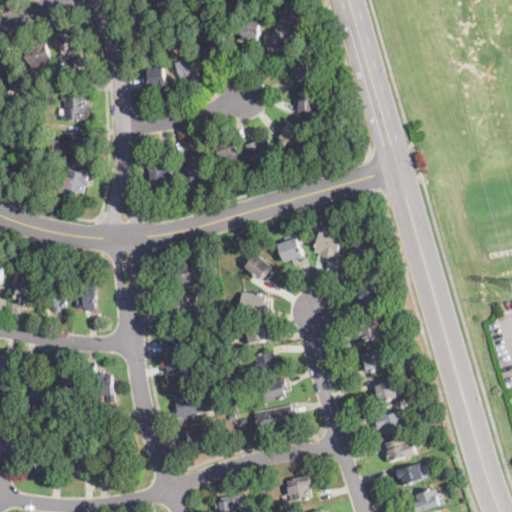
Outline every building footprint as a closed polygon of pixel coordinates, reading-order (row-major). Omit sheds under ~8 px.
[(137,26),(129,8),(137,5),(136,1),(138,0),(147,0),(155,19),(137,26)] [(165,13),(164,13),(157,0),(172,0),(176,8),(165,13)] [(284,12),(290,15),(291,12),(299,17),(298,19),(303,22),(294,41),(284,37),(280,45),(270,40),(284,12)] [(196,21),(186,25),(185,21),(194,17),(196,21)] [(260,27),(259,41),(242,40),(243,21),(260,21),(260,27)] [(75,28),(75,30),(81,28),(86,50),(63,55),(58,30),(75,27),(75,28)] [(224,36),(225,39),(228,49),(221,51),(222,56),(214,59),(213,55),(206,57),(199,37),(204,35),(205,37),(218,33),(217,29),(222,28),(224,36)] [(35,66),(30,67),(24,51),(30,49),(28,45),(35,43),(33,38),(44,35),(52,60),(35,66)] [(195,77),(196,80),(190,82),(189,78),(183,80),(177,62),(187,58),(184,51),(192,49),(201,76),(195,77)] [(88,64),(76,67),(74,57),(86,54),(88,64)] [(299,81),(298,81),(295,76),(298,74),(291,62),(305,54),(315,71),(299,81)] [(168,83),(169,86),(160,88),(160,85),(153,87),(149,68),(164,65),(168,83)] [(16,70),(17,71),(21,70),(26,82),(6,90),(0,75),(0,72),(15,66),(16,70)] [(322,90),(321,93),(318,93),(318,112),(301,112),(302,105),(299,104),(299,98),(302,98),(302,89),(322,90)] [(86,97),(86,103),(87,119),(63,119),(63,114),(66,114),(66,100),(63,100),(63,95),(86,95),(86,97)] [(297,149),(296,150),(281,137),(287,130),(285,128),(291,122),(291,121),(308,136),(297,149)] [(87,144),(87,149),(86,156),(45,153),(46,147),(47,138),(60,139),(59,147),(64,147),(66,130),(88,132),(87,144)] [(226,135),(227,139),(235,136),(243,163),(237,165),(237,168),(233,169),(232,168),(225,170),(222,160),(216,142),(223,140),(222,137),(226,135)] [(260,168),(255,170),(247,143),(267,137),(268,136),(275,159),(259,165),(260,168)] [(199,157),(200,161),(207,159),(215,188),(203,191),(200,183),(198,184),(200,188),(195,190),(193,184),(189,185),(184,167),(187,166),(186,161),(199,157)] [(160,158),(161,165),(164,164),(165,168),(172,167),(175,186),(168,187),(168,190),(160,192),(159,188),(153,189),(149,159),(160,158)] [(88,180),(90,181),(89,185),(85,185),(84,192),(54,186),(56,178),(66,180),(69,168),(89,172),(88,180)] [(337,257),(337,259),(320,255),(321,251),(316,250),(321,231),(342,236),(337,257)] [(370,259),(367,263),(354,252),(357,249),(354,247),(362,238),(364,236),(379,249),(370,259)] [(305,256),(305,258),(297,261),(295,257),(286,260),(280,243),(298,237),(305,256)] [(263,280),(246,266),(257,252),(274,266),(263,280)] [(171,286),(169,286),(167,276),(172,275),(170,267),(194,262),(197,281),(171,286)] [(33,294),(33,301),(29,301),(28,304),(16,303),(16,299),(19,273),(35,275),(33,294)] [(68,298),(68,307),(62,308),(62,310),(56,310),(55,306),(48,306),(48,305),(48,285),(61,285),(61,279),(67,278),(68,298)] [(98,302),(98,310),(89,310),(89,307),(78,307),(78,289),(90,289),(90,281),(97,281),(98,302)] [(364,308),(358,290),(378,284),(384,301),(364,308)] [(170,317),(166,318),(162,302),(174,299),(174,297),(196,292),(200,311),(170,317)] [(269,311),(269,312),(241,310),(243,292),(266,294),(266,301),(270,301),(269,311)] [(381,326),(382,328),(388,327),(390,333),(364,340),(362,335),(359,336),(357,331),(357,330),(363,328),(361,321),(378,316),(381,326)] [(270,339),(250,343),(247,326),(270,322),(273,338),(270,339)] [(180,328),(181,331),(197,328),(201,344),(166,353),(165,346),(163,341),(170,339),(168,330),(180,327),(180,328)] [(382,349),(383,354),(390,352),(393,364),(369,371),(367,365),(364,366),(360,354),(381,347),(382,349)] [(276,357),(277,360),(281,358),(283,368),(259,373),(255,357),(255,355),(275,351),(276,357)] [(206,372),(200,374),(176,379),(175,374),(172,375),(171,372),(169,373),(167,362),(193,357),(203,355),(207,372),(206,372)] [(0,389),(0,361),(10,361),(11,389),(0,389)] [(42,374),(49,374),(50,397),(31,397),(31,369),(42,369),(42,374)] [(105,372),(105,374),(112,373),(116,400),(110,401),(108,394),(95,396),(92,374),(105,372)] [(78,374),(79,381),(83,381),(85,393),(64,395),(62,376),(78,374)] [(265,402),(264,402),(259,384),(285,377),(288,388),(285,389),(287,396),(265,402)] [(378,402),(372,386),(393,379),(398,396),(378,402)] [(221,393),(217,395),(215,388),(221,386),(223,393),(221,393)] [(183,415),(180,416),(176,399),(186,397),(185,394),(209,388),(213,408),(183,415)] [(274,427),(259,429),(258,419),(261,418),(260,411),(266,409),(292,405),(294,414),(291,415),(292,418),(289,419),(290,423),(274,427)] [(402,426),(391,429),(383,432),(381,427),(379,428),(376,421),(381,419),(380,415),(403,408),(408,423),(402,426)] [(431,421),(424,423),(422,417),(429,414),(431,421)] [(193,447),(190,447),(186,431),(206,426),(211,442),(193,447)] [(19,448),(19,453),(11,454),(11,451),(3,451),(1,432),(17,431),(19,448)] [(404,436),(405,440),(408,439),(411,447),(415,446),(417,452),(392,460),(386,442),(404,436)] [(113,467),(107,468),(105,453),(108,453),(107,439),(122,437),(125,466),(113,467)] [(78,471),(69,472),(67,450),(71,449),(70,443),(82,442),(87,442),(89,466),(81,466),(81,471),(78,471)] [(54,450),(54,452),(58,452),(59,463),(54,463),(55,468),(38,470),(36,452),(36,451),(54,450)] [(404,484),(403,485),(398,470),(419,463),(424,478),(404,484)] [(313,493),(313,494),(314,497),(293,501),(292,493),(288,494),(286,486),(291,485),(290,479),(314,475),(315,482),(313,482),(314,488),(312,488),(313,493)] [(439,493),(441,499),(445,497),(446,502),(420,511),(417,503),(420,502),(417,495),(437,488),(439,493)] [(217,511),(216,501),(231,499),(230,495),(234,494),(240,493),(242,511),(217,511)]
